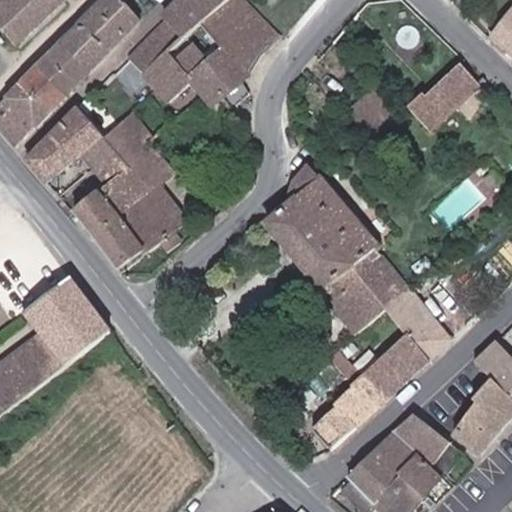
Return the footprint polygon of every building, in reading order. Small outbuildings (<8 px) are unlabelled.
[(71,0),(0,0),(0,14),(2,17),(27,45),(73,3),(71,0)] [(80,97),(155,21),(133,0),(114,0),(49,67),(80,97)] [(211,24),(234,0),(191,0),(171,20),(193,41),(211,24)] [(292,38),(255,0),(234,0),(211,24),(233,46),(258,71),(292,38)] [(193,41),(171,20),(136,54),(157,76),(193,41)] [(511,25),(502,37),(511,45),(511,25)] [(215,64),(193,41),(157,76),(166,85),(180,98),(200,78),(215,64)] [(258,71),(233,46),(215,64),(200,78),(225,104),(258,71)] [(64,114),(80,97),(49,67),(33,83),(64,114)] [(440,136),(490,91),(470,68),(420,114),(440,136)] [(48,131),(64,114),(33,83),(16,100),(48,131)] [(372,145),(403,116),(380,91),(349,118),(372,145)] [(0,118),(30,148),(48,131),(16,100),(0,116),(0,118)] [(116,139),(90,110),(38,159),(59,184),(91,157),(103,170),(126,151),(116,139)] [(138,120),(116,139),(126,151),(162,193),(170,187),(175,192),(189,180),(138,120)] [(106,240),(137,276),(173,245),(184,236),(200,222),(175,192),(170,187),(162,193),(126,151),(103,170),(117,187),(139,212),(106,240)] [(394,309),(419,285),(335,182),(318,165),(303,182),(299,199),(301,203),(280,222),(368,328),(394,309)] [(139,212),(117,187),(85,215),(106,240),(139,212)] [(122,332),(34,220),(0,245),(0,264),(52,332),(78,366),(122,332)] [(184,236),(173,245),(181,253),(191,245),(184,236)] [(344,448),(460,338),(419,285),(394,309),(419,337),(344,406),(346,409),(325,429),(344,448)] [(0,403),(11,417),(78,366),(52,332),(0,371),(0,403)] [(511,350),(504,343),(483,365),(502,383),(511,392),(511,350)] [(511,428),(511,392),(502,383),(459,429),(487,455),(511,428)] [(424,416),(360,484),(383,506),(429,458),(439,468),(458,448),(424,416)] [(429,458),(383,506),(389,511),(427,511),(455,483),(439,468),(429,458)]
